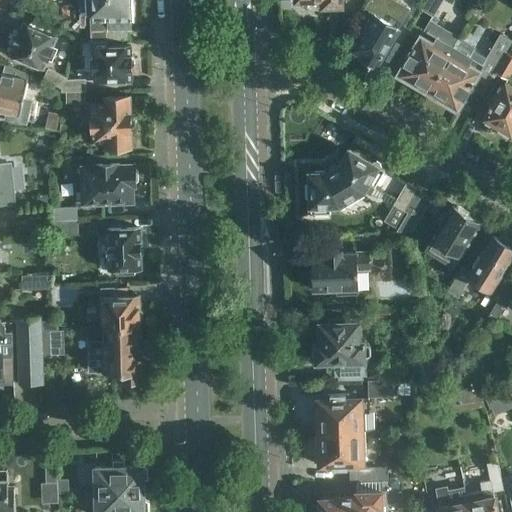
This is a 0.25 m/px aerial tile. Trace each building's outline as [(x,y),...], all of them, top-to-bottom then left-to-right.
[(78,30),(79,40),(81,41),(108,40),(108,29),(130,29),(129,17),(132,17),(131,0),(79,0),(80,8),(89,8),(89,11),(91,30),(78,30)] [(396,0),(368,0),(365,7),(368,9),(353,35),(359,38),(354,47),(362,52),(361,54),(377,63),(409,7),(396,0)] [(425,0),(422,7),(421,8),(434,15),(442,0),(425,0)] [(431,15),(398,72),(428,90),(459,36),(462,32),(431,15)] [(44,67),(48,58),(53,60),(58,47),(54,45),(58,36),(23,21),(10,52),(44,67)] [(459,36),(428,90),(458,107),(478,72),(490,79),(495,70),(494,70),(506,50),(506,51),(511,40),(511,38),(501,32),(486,57),(473,49),(475,46),(459,36)] [(81,41),(79,40),(80,48),(93,47),(94,57),(90,57),(90,68),(94,68),(94,79),(131,78),(130,44),(108,45),(108,40),(81,41)] [(494,70),(495,70),(508,78),(511,71),(511,47),(509,52),(506,51),(506,50),(494,70)] [(43,79),(62,88),(66,79),(64,79),(65,75),(48,68),(43,79)] [(0,109),(20,114),(29,78),(0,71),(0,109)] [(66,79),(62,88),(62,91),(86,90),(86,79),(70,79),(66,79)] [(492,104),(484,117),(511,133),(511,132),(511,84),(505,81),(498,94),(495,92),(489,102),(492,104)] [(86,90),(62,91),(67,91),(67,103),(86,102),(86,90)] [(130,115),(129,95),(104,96),(105,103),(91,103),(92,142),(106,141),(106,148),(131,147),(130,128),(135,126),(137,123),(137,119),(135,116),(130,115)] [(59,113),(49,111),(45,127),(55,129),(59,113)] [(339,204),(364,189),(371,193),(377,182),(378,182),(386,168),(350,147),(340,163),(338,162),(327,168),(327,170),(309,171),(310,212),(330,211),(330,204),(339,204)] [(93,163),(80,164),(81,202),(132,200),(132,184),(134,184),(134,162),(119,163),(119,161),(93,162),(93,163)] [(407,181),(384,221),(398,229),(408,211),(405,209),(418,187),(407,181)] [(408,211),(398,229),(397,230),(413,230),(433,196),(418,187),(405,209),(408,211)] [(16,188),(0,190),(0,203),(17,201),(16,188)] [(435,238),(429,248),(443,257),(443,260),(445,264),(449,266),(453,267),(457,264),(460,260),(460,254),(480,220),(454,205),(435,238)] [(54,207),(54,219),(78,218),(78,206),(54,207)] [(54,236),(78,236),(78,220),(53,221),(54,236)] [(107,226),(109,268),(117,268),(117,274),(135,273),(135,267),(140,267),(139,225),(107,226)] [(472,264),(474,266),(471,271),(463,266),(448,290),(459,296),(469,280),(477,284),(479,281),(493,289),(511,257),(511,245),(511,243),(511,240),(502,234),(498,237),(493,234),(481,254),(479,253),(472,264)] [(326,251),(312,251),(313,288),(335,287),(335,293),(357,292),(357,268),(368,268),(367,250),(342,250),(341,247),(326,248),(326,251)] [(38,273),(22,274),(22,288),(39,288),(38,273)] [(511,286),(507,284),(489,314),(496,318),(504,305),(507,307),(510,301),(511,302),(511,286)] [(101,295),(102,327),(102,328),(139,327),(139,317),(142,314),(142,309),(139,306),(138,294),(101,295)] [(388,306),(367,307),(367,316),(388,315),(388,306)] [(18,384),(21,383),(43,383),(42,354),(50,354),(49,330),(42,330),(42,315),(17,315),(18,384)] [(319,341),(315,341),(316,361),(341,360),(362,359),(364,359),(364,355),(368,355),(370,353),(370,344),(368,343),(364,343),(363,339),(359,339),(358,320),(350,320),(350,316),(326,317),(326,321),(319,321),(319,341)] [(0,342),(13,343),(12,332),(5,332),(5,324),(0,319),(0,342)] [(88,340),(89,371),(122,370),(122,379),(125,379),(127,382),(130,383),(134,383),(137,381),(138,378),(141,378),(141,367),(144,364),(144,360),(140,357),(140,342),(143,339),(143,334),(140,331),(139,327),(102,328),(103,340),(88,340)] [(64,329),(49,330),(50,354),(65,353),(64,329)] [(0,384),(14,384),(13,356),(4,356),(4,352),(0,352),(0,348),(0,384)] [(342,363),(334,363),(334,375),(338,374),(338,378),(362,377),(362,363),(362,359),(341,360),(342,363)] [(393,378),(367,379),(368,398),(369,397),(369,396),(393,396),(393,378)] [(318,399),(319,431),(366,429),(365,412),(370,412),(369,397),(368,398),(348,398),(348,392),(327,393),(328,399),(318,399)] [(366,429),(319,431),(320,463),(330,462),(330,469),(349,468),(349,480),(356,480),(383,479),(383,480),(389,479),(388,466),(363,467),(363,461),(362,461),(362,448),(366,448),(366,429)] [(93,465),(94,489),(144,488),(143,463),(124,464),(124,458),(112,459),(112,464),(93,465)] [(497,460),(488,462),(491,479),(486,480),(483,485),(484,492),(483,493),(482,489),(465,493),(468,511),(499,511),(498,504),(496,504),(493,490),(503,488),(497,460)] [(7,467),(0,467),(0,511),(14,511),(13,484),(7,484),(7,467)] [(68,477),(57,478),(58,493),(69,492),(68,477)] [(439,505),(432,477),(423,479),(429,507),(439,505)] [(319,496),(319,511),(386,511),(386,503),(381,503),(381,489),(382,489),(383,480),(383,479),(356,480),(356,495),(319,496)] [(144,511),(144,488),(94,489),(94,511),(144,511)] [(468,511),(465,493),(447,496),(448,499),(439,501),(441,511),(468,511)]
